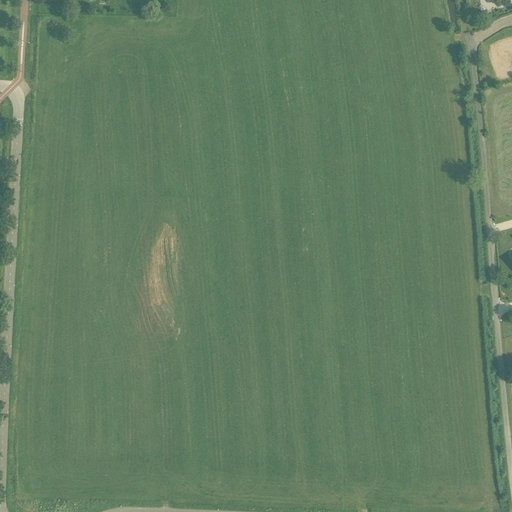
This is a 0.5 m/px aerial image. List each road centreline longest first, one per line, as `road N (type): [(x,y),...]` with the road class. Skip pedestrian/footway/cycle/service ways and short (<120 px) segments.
road 1 (unclassified): [(511,480),(471,46)]
road 2 (unclassified): [(0,504),(19,107),(8,90)]
